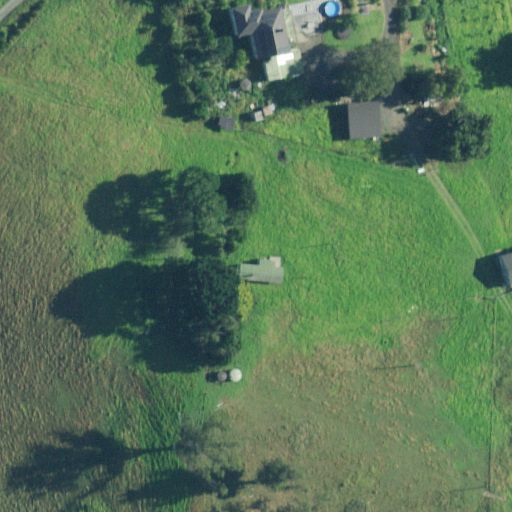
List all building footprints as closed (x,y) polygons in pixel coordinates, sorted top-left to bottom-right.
[(242,5),(229,8),(232,22),(230,22),(233,35),(248,32),(254,57),(264,55),(267,65),(263,65),(266,80),(305,71),(299,47),(291,9),(280,12),(278,6),(244,14),(242,5)] [(378,136),(377,100),(341,101),(343,137),(378,136)] [(269,104),(250,112),(254,121),(273,114),(269,104)] [(511,286),(511,252),(496,258),(506,289),(511,286)] [(280,267),(238,263),(236,278),(278,282),(280,267)]
